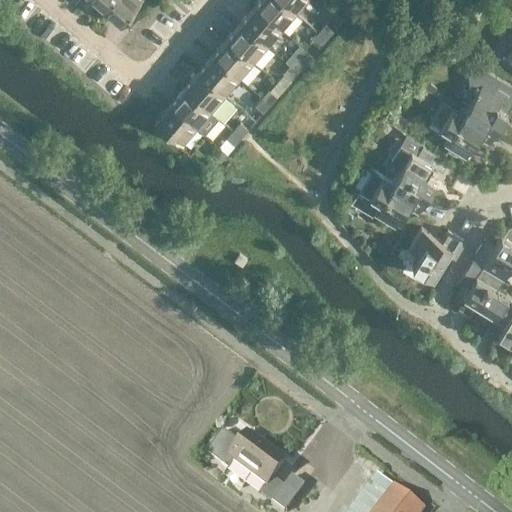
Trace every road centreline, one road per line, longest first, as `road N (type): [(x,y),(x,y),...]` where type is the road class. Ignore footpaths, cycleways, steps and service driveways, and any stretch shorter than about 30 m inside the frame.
road 1 (secondary): [(495,511),(0,135)]
road 2 (residential): [(511,190),(477,202),(476,232),(438,306),(455,342),(511,382)]
road 3 (residential): [(44,0),(140,74),(212,0)]
